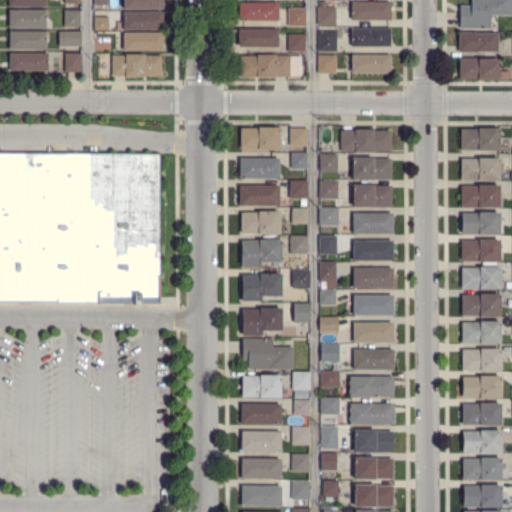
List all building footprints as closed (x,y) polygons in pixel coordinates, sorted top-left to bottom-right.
[(122,9),(122,0),(161,0),(161,9),(122,9)] [(458,28),(458,5),(469,5),(469,0),(511,0),(511,15),(489,15),(489,28),(458,28)] [(237,20),(237,2),(277,2),(276,20),(237,20)] [(388,20),(367,20),(350,20),(350,2),(367,2),(388,2),(388,20)] [(334,25),(316,24),(316,7),(335,8),(334,25)] [(304,26),(286,26),(286,8),(304,8),(304,26)] [(45,28),(7,28),(8,10),(45,11),(45,28)] [(79,27),(63,27),(63,10),(79,10),(79,27)] [(122,30),(122,11),(161,11),(161,30),(122,30)] [(389,47),(367,47),(349,47),(350,28),(367,28),(389,28),(389,47)] [(277,47),(237,47),(237,29),(277,29),(277,47)] [(80,47),(57,46),(58,31),(80,31),(80,47)] [(44,49),(8,49),(8,32),(45,32),(44,49)] [(334,51),(316,51),(316,32),(334,32),(334,51)] [(457,52),(457,32),(476,32),(476,33),(496,33),(496,52),(475,52),(457,52)] [(162,51),(122,51),(122,33),(162,33),(162,51)] [(303,51),(287,51),(287,35),(304,35),(303,51)] [(110,51),(93,51),(93,37),(110,37),(110,51)] [(46,71),(9,71),(9,53),(46,53),(46,71)] [(79,72),(63,72),(63,53),(80,53),(79,72)] [(143,78),(124,78),(124,76),(110,76),(110,56),(124,56),(124,54),(144,54),(144,56),(160,56),(160,76),(143,76),(143,78)] [(366,74),(350,74),(350,54),(366,54),(389,55),(389,74),(366,74)] [(274,78),(256,78),(256,76),(238,76),(239,56),(256,56),(256,55),(275,55),(275,56),(288,56),(288,76),(274,76),(274,78)] [(335,73),(316,73),(317,55),(335,55),(335,73)] [(457,79),(457,59),(498,59),(498,71),(508,71),(508,78),(498,78),(498,79),(478,79),(457,79)] [(278,149),(256,149),(239,149),(239,128),(257,128),(278,128),(278,149)] [(306,146),(288,146),(288,128),(306,128),(306,146)] [(499,151),(477,150),(459,149),(459,129),(477,129),(477,128),(499,128),(499,151)] [(373,152),(366,152),(354,152),(354,151),(339,151),(339,130),(353,130),(353,129),(366,129),(372,129),(372,130),(389,130),(389,151),(373,151),(373,152)] [(306,169),(290,169),(290,153),(306,153),(306,169)] [(0,303),(0,154),(158,154),(157,304),(0,303)] [(336,172),(318,172),(318,154),(336,154),(336,172)] [(372,180),(365,180),(351,180),(351,157),(366,157),(372,157),(372,159),(389,159),(389,180),(372,180)] [(279,180),(238,179),(238,158),(279,159),(279,180)] [(498,180),(477,180),(477,179),(459,179),(459,159),(477,159),(477,158),(498,158),(498,180)] [(306,199),(288,199),(288,180),(306,181),(306,199)] [(336,199),(318,199),(318,180),(336,180),(336,199)] [(373,208),(365,207),(351,207),(351,184),(365,185),(372,185),(372,186),(390,186),(390,207),(373,207),(373,208)] [(278,206),(238,206),(238,185),(278,185),(278,206)] [(477,208),(477,206),(460,206),(460,186),(477,186),(477,185),(499,185),(498,207),(477,208)] [(337,226),(318,226),(318,207),(337,207),(337,226)] [(306,224),(290,224),(290,208),(306,208),(306,224)] [(279,234),(239,234),(239,212),(256,213),(256,212),(279,212),(279,234)] [(499,235),(477,235),(477,234),(459,234),(459,213),(478,213),(478,212),(499,212),(499,235)] [(391,234),(365,234),(351,233),(351,213),(365,213),(391,214),(391,234)] [(335,253),(318,253),(318,235),(335,236),(335,253)] [(306,254),(289,253),(289,236),(306,236),(306,254)] [(259,267),(240,267),(240,240),(258,240),(280,240),(280,262),(259,262),(259,267)] [(499,262),(477,262),(477,261),(459,261),(459,241),(477,241),(477,240),(499,240),(499,262)] [(392,261),(365,261),(352,261),(352,241),(365,241),(392,241),(392,261)] [(335,280),(318,280),(318,261),(335,261),(335,280)] [(498,289),(478,289),(460,289),(460,267),(478,267),(478,266),(499,267),(498,289)] [(391,288),(364,288),(352,288),(352,268),(365,268),(391,268),(391,288)] [(308,289),(291,289),(291,270),(308,270),(308,289)] [(259,301),(240,301),(240,275),(258,275),(258,273),(280,273),(280,296),(260,296),(259,301)] [(334,305),(318,305),(318,289),(334,289),(334,305)] [(460,316),(460,295),(478,295),(478,294),(499,294),(499,316),(478,316),(460,316)] [(391,315),(364,315),(351,315),(352,295),(364,295),(391,295),(391,315)] [(292,321),(293,304),(308,305),(307,321),(292,321)] [(261,336),(240,335),(240,309),(258,309),(258,307),(281,307),(280,331),(261,331),(261,336)] [(337,332),(318,331),(318,317),(337,317),(337,332)] [(478,344),(478,343),(460,343),(460,322),(478,322),(478,321),(499,321),(499,344),(478,344)] [(391,343),(364,343),(352,343),(352,322),(364,322),(392,322),(391,343)] [(291,369),(247,369),(247,360),(241,360),(241,338),(272,338),(272,346),(291,347),(291,369)] [(337,362),(319,362),(319,343),(338,344),(337,362)] [(478,372),(478,370),(460,370),(460,350),(478,350),(478,349),(499,349),(499,371),(478,372)] [(392,370),(364,370),(352,370),(352,350),(364,350),(392,350),(392,370)] [(338,387),(319,387),(320,371),(338,371),(338,387)] [(307,390),(290,390),(291,372),(308,372),(307,390)] [(279,398),(258,398),(258,397),(240,397),(241,376),(258,376),(258,375),(279,376),(279,398)] [(391,397),(363,397),(348,397),(348,376),(364,376),(391,377),(391,397)] [(499,398),(478,398),(460,398),(460,376),(478,376),(499,376),(499,398)] [(337,414),(319,414),(319,397),(337,398),(337,414)] [(308,415),(293,415),(293,400),(308,400),(308,415)] [(392,425),(363,425),(349,425),(349,403),(363,403),(393,404),(392,425)] [(500,426),(478,425),(460,425),(460,404),(478,404),(478,403),(499,403),(500,426)] [(279,425),(239,424),(239,404),(279,404),(279,425)] [(308,444),(290,444),(290,427),(308,428),(308,444)] [(374,453),(363,453),(352,453),(352,445),(352,429),(363,429),(374,429),(374,431),(391,431),(391,445),(391,452),(374,452),(374,453)] [(500,454),(478,453),(478,452),(461,452),(460,446),(461,431),(478,431),(478,430),(500,430),(500,446),(500,454)] [(279,452),(240,452),(240,444),(240,431),(279,431),(279,444),(279,452)] [(334,470),(320,470),(320,452),(334,452),(334,470)] [(307,472),(290,472),(290,454),(307,454),(307,472)] [(375,480),(363,480),(353,480),(353,457),(363,457),(375,457),(375,459),(391,459),(391,479),(375,479),(375,480)] [(478,480),(478,479),(461,480),(461,458),(478,458),(478,457),(500,457),(499,480),(478,480)] [(279,479),(240,479),(240,458),(279,459),(279,479)] [(308,499),(290,499),(290,481),(308,481),(308,499)] [(321,481),(337,481),(338,498),(321,498),(321,481)] [(374,507),(362,507),(353,507),(353,484),(363,485),(374,485),(374,486),(391,487),(391,506),(374,506),(374,507)] [(280,506),(240,506),(240,485),(280,485),(280,506)] [(479,507),(461,507),(461,486),(479,486),(479,485),(500,485),(499,507),(479,507)]
